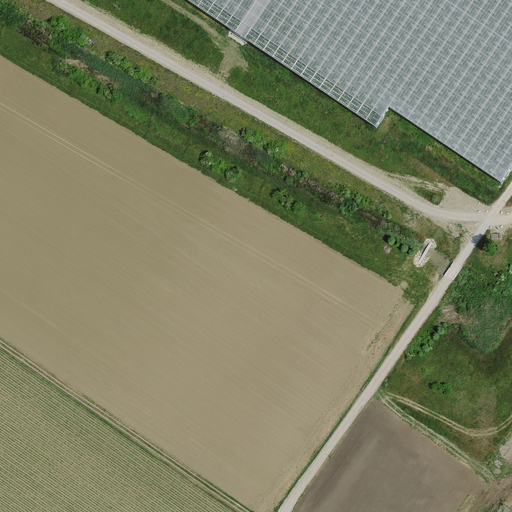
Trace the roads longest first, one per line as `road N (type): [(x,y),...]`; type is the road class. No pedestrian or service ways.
road 1 (track): [(491,218),(412,201),(52,0)]
road 2 (track): [(491,218),(284,511)]
road 3 (track): [(0,342),(245,511)]
